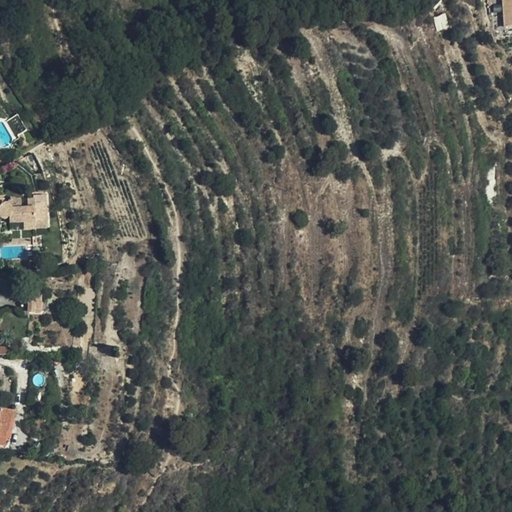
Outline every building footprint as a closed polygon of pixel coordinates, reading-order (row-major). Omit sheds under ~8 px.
[(511,24),(511,0),(501,0),(504,25),(511,24)] [(47,226),(46,195),(32,195),(32,198),(26,198),(26,206),(20,206),(20,200),(10,197),(8,203),(5,202),(2,202),(0,203),(0,218),(0,219),(4,219),(6,219),(9,218),(9,223),(23,223),(34,223),(35,227),(47,226)] [(30,287),(29,311),(42,312),(43,287),(30,287)] [(0,346),(0,354),(9,354),(10,348),(0,346)] [(475,392),(478,382),(469,380),(466,389),(475,392)] [(0,434),(10,435),(13,417),(16,417),(17,409),(3,407),(2,413),(0,413),(0,434)]
